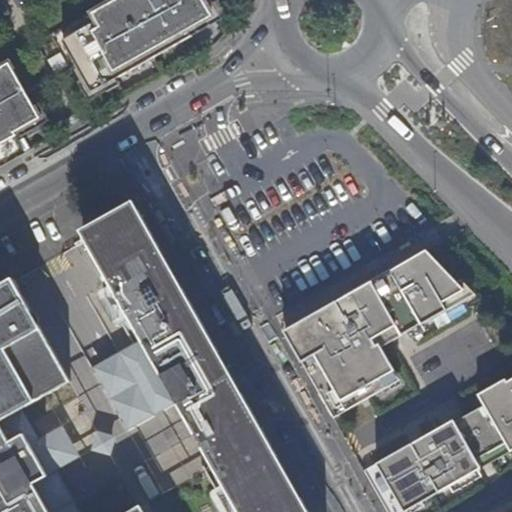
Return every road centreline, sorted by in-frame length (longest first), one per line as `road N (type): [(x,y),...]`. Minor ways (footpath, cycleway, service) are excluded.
road 1 (residential): [(136,133),(347,511)]
road 2 (secondary): [(352,77),(511,228)]
road 3 (secondary): [(511,152),(432,85),(394,28)]
road 4 (residential): [(136,133),(283,47)]
road 5 (residential): [(0,210),(136,133)]
